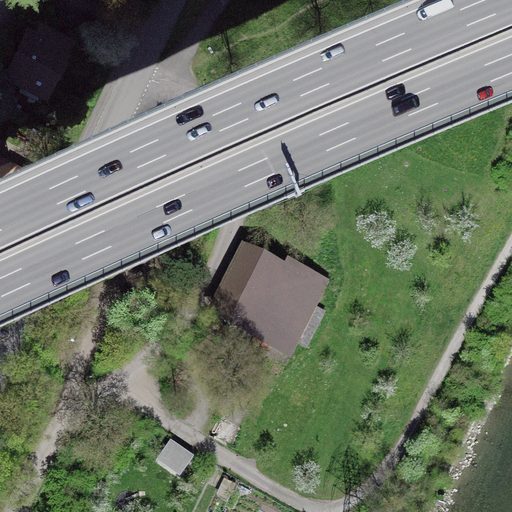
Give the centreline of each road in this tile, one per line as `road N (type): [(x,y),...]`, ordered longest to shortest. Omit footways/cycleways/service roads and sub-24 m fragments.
road 1 (motorway): [(0,287),(511,63)]
road 2 (motorway): [(509,0),(0,221)]
road 3 (residential): [(171,0),(0,359)]
